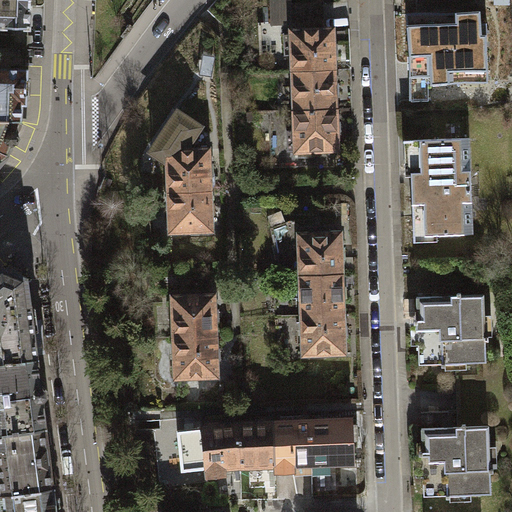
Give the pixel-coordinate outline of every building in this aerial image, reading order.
[(0,0),(0,26),(27,28),(28,0),(0,0)] [(319,1),(288,2),(289,23),(320,22),(319,1)] [(482,24),(482,12),(456,13),(457,26),(408,28),(411,103),(430,102),(429,85),(489,83),(486,24),(482,24)] [(331,29),(293,31),(293,33),(283,33),(284,53),(293,53),(293,70),(333,69),(331,29)] [(0,120),(20,121),(22,104),(25,102),(25,71),(0,69),(0,120)] [(333,69),(293,70),(295,110),(334,109),(333,69)] [(334,109),(295,110),(296,129),(286,129),(286,150),(336,149),(334,109)] [(0,163),(14,138),(20,121),(0,120),(0,163)] [(414,234),(471,232),(468,139),(411,141),(414,234)] [(168,149),(169,190),(210,190),(209,149),(168,149)] [(169,190),(169,229),(210,229),(210,190),(169,190)] [(300,274),(340,272),(338,232),(299,233),(300,274)] [(2,266),(0,267),(0,358),(38,353),(26,276),(2,266)] [(302,314),(341,312),(340,272),(300,274),(302,314)] [(488,341),(488,334),(484,334),(482,293),(414,296),(417,363),(484,360),(484,341),(488,341)] [(171,297),(172,337),(214,336),(212,295),(171,297)] [(341,312),(302,314),(303,353),(343,352),(341,312)] [(172,337),(173,377),(215,376),(214,336),(172,337)] [(41,381),(38,353),(0,358),(0,428),(47,423),(43,395),(46,392),(46,388),(45,384),(41,381)] [(350,418),(273,422),(275,462),(276,472),(294,471),(293,462),(352,459),(350,418)] [(273,422),(237,424),(239,464),(275,462),(273,422)] [(54,483),(47,423),(0,428),(0,482),(1,490),(54,483)] [(237,424),(203,426),(207,468),(207,474),(223,472),(223,465),(239,464),(237,424)] [(491,472),(490,456),(486,456),(485,425),(417,427),(420,494),(487,492),(486,472),(491,472)] [(185,470),(207,468),(203,426),(181,428),(185,470)] [(1,490),(3,511),(57,511),(54,483),(1,490)]
